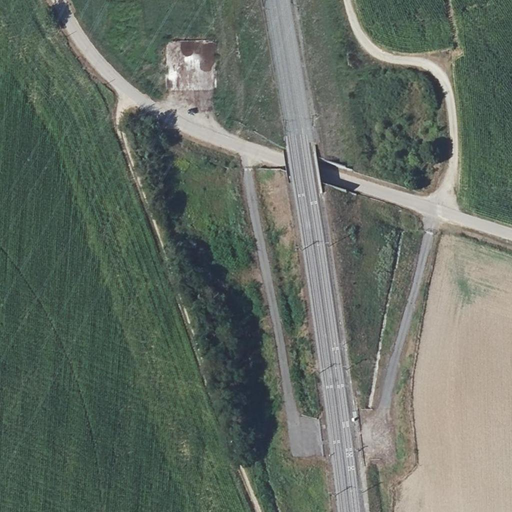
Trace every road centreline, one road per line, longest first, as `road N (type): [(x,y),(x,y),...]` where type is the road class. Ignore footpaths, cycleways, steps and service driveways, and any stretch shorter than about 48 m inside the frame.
road 1 (unclassified): [(511,236),(181,125),(101,65),(58,0)]
road 2 (unknown): [(288,164),(327,435)]
road 3 (track): [(346,0),(375,52),(430,65),(444,84),(453,146),(439,211)]
